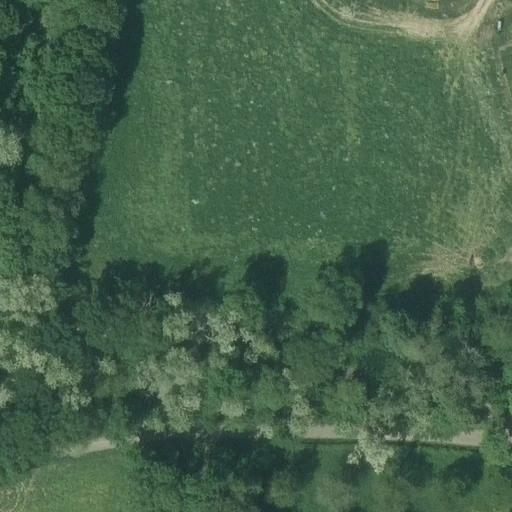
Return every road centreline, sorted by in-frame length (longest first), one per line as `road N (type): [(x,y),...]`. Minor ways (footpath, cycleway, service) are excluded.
road 1 (unclassified): [(511,414),(278,356),(0,307)]
road 2 (unclassified): [(0,458),(205,431),(511,442)]
